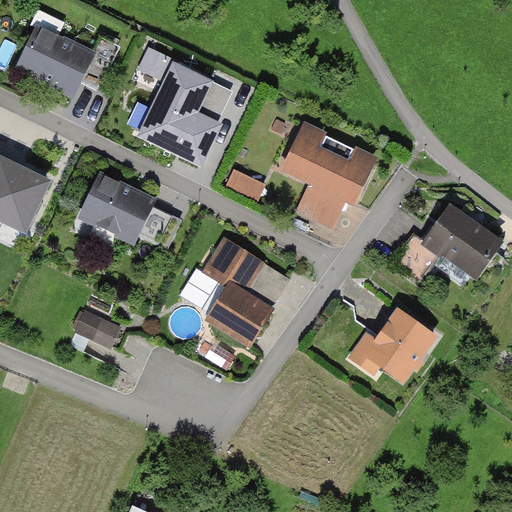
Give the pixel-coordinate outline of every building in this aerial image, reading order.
[(93,54),(39,29),(21,69),(75,94),(93,54)] [(119,49),(104,42),(98,55),(113,62),(119,49)] [(171,61),(151,51),(143,68),(162,78),(171,61)] [(207,85),(176,71),(146,135),(200,161),(216,128),(192,117),(207,85)] [(374,159),(298,123),(274,172),(305,187),(293,212),(328,229),(340,204),(350,209),(374,159)] [(46,185),(0,162),(0,217),(25,229),(46,185)] [(254,182),(235,173),(229,186),(248,196),(254,182)] [(154,203),(101,178),(83,216),(135,242),(154,203)] [(453,253),(482,272),(506,237),(452,201),(429,236),(453,253)] [(157,211),(151,242),(175,247),(182,216),(157,211)] [(393,269),(427,292),(453,253),(429,236),(420,230),(393,269)] [(288,280),(227,242),(208,272),(216,278),(201,301),(203,313),(211,317),(209,320),(250,346),(272,311),(244,294),(254,278),(279,294),(288,280)] [(430,338),(390,310),(366,342),(360,338),(345,359),(369,376),(374,369),(396,385),(430,338)] [(124,329),(85,313),(73,340),(113,356),(124,329)]
